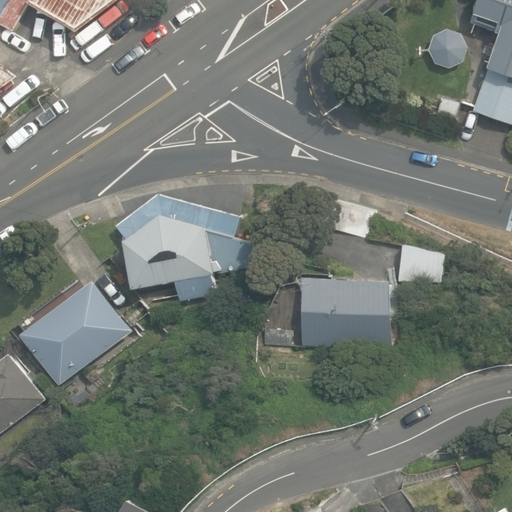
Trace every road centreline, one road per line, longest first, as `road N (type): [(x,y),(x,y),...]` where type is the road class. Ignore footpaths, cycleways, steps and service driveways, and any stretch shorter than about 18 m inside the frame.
road 1 (residential): [(223,511),(307,465),(511,393)]
road 2 (tertiary): [(357,156),(200,164),(68,153)]
road 3 (tertiary): [(187,71),(266,123),(357,156)]
road 4 (tertiary): [(321,0),(302,24),(295,56),(301,88),(311,118),(357,156)]
road 5 (tertiary): [(357,156),(511,200)]
road 6 (tertiary): [(68,153),(187,71)]
road 7 (tertiary): [(187,71),(296,0)]
